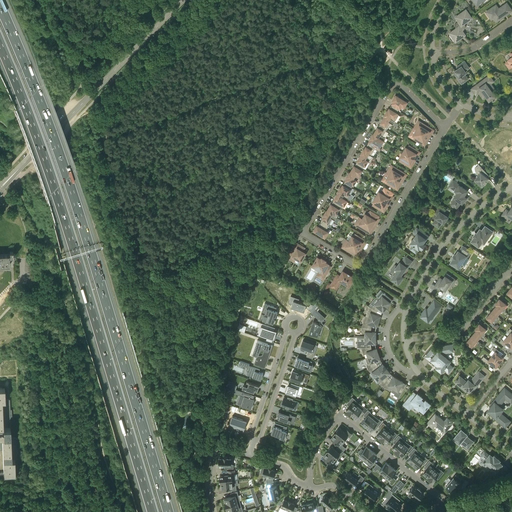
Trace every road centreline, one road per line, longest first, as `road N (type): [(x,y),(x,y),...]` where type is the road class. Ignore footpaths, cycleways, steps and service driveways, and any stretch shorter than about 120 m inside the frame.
road 1 (motorway): [(169,511),(68,177),(0,2)]
road 2 (motorway): [(0,47),(54,192),(151,511)]
road 3 (residential): [(444,129),(401,85),(389,86),(303,229),(363,263)]
road 4 (tertiary): [(0,186),(182,0)]
road 5 (residential): [(308,487),(317,444),(341,419),(447,504)]
road 6 (residential): [(406,309),(447,238),(511,187)]
road 7 (residential): [(363,263),(444,129)]
road 8 (residential): [(511,267),(459,331),(404,340)]
